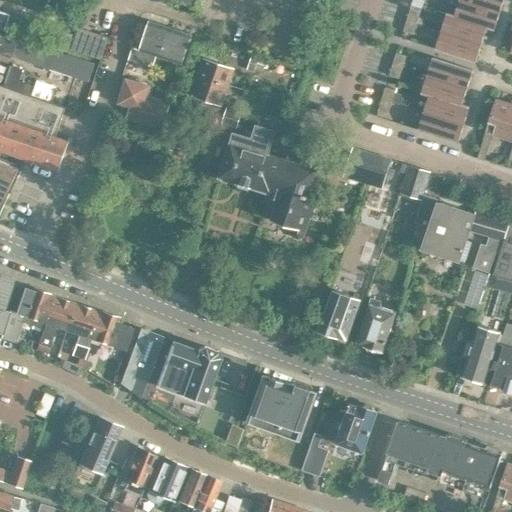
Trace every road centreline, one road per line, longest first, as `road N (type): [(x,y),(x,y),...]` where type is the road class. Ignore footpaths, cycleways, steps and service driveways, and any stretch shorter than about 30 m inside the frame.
road 1 (residential): [(28,251),(232,338),(393,395)]
road 2 (residential): [(355,511),(208,463),(85,392),(0,357)]
road 3 (residential): [(511,185),(345,129),(338,117),(378,0)]
road 4 (residential): [(393,395),(511,433)]
road 5 (residential): [(355,511),(393,395)]
